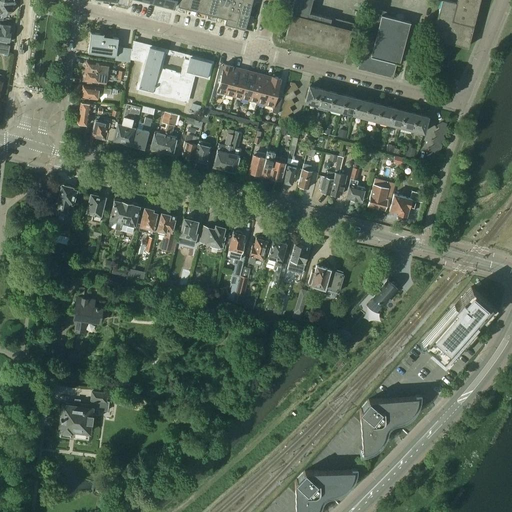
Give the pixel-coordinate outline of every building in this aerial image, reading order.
[(1,0),(0,1),(0,19),(3,20),(4,16),(16,8),(13,4),(15,2),(13,0),(1,0)] [(245,29),(252,0),(178,0),(176,6),(226,19),(224,24),(245,29)] [(346,53),(354,23),(331,17),(331,18),(308,12),(311,0),(293,0),(291,9),(293,9),(291,14),(285,37),(346,53)] [(456,0),(456,3),(444,0),(441,0),(432,38),(467,47),(479,0),(456,0)] [(373,9),(372,13),(361,57),(358,68),(393,78),(396,64),(399,64),(410,22),(384,16),(385,12),(373,9)] [(11,27),(0,24),(0,39),(9,41),(9,40),(11,39),(11,36),(10,35),(11,27)] [(91,32),(88,52),(116,56),(115,60),(130,63),(131,60),(132,49),(117,47),(118,38),(103,36),(103,35),(99,35),(100,34),(91,32)] [(162,68),(166,52),(132,43),(132,49),(131,60),(143,63),(137,88),(165,95),(169,81),(172,70),(165,68),(165,69),(162,68)] [(0,53),(8,55),(10,46),(0,44),(0,53)] [(188,101),(195,74),(209,78),(213,63),(186,56),(181,73),(175,72),(175,71),(172,70),(169,81),(165,95),(188,101)] [(108,64),(86,61),(85,71),(114,75),(115,70),(107,69),(108,64)] [(225,94),(232,66),(224,64),(216,92),(225,94)] [(233,96),(240,68),(232,66),(225,94),(233,96)] [(241,99),(248,70),(240,68),(233,96),(241,99)] [(249,101),(256,72),(248,70),(241,99),(249,101)] [(106,83),(107,78),(114,79),(114,75),(85,71),(84,80),(106,83)] [(257,103),(264,75),(256,72),(249,101),(257,103)] [(265,105),(272,77),(264,75),(257,103),(265,105)] [(275,97),(280,79),(272,77),(265,105),(272,107),(271,112),(277,114),(281,98),(275,97)] [(297,89),(295,85),(294,84),(290,83),(289,87),(287,88),(286,92),(287,94),(293,91),(297,89)] [(111,90),(83,86),(81,97),(97,99),(98,94),(110,95),(111,90)] [(317,105),(322,89),(309,86),(305,102),(317,105)] [(329,108),(333,92),(322,89),(317,105),(316,109),(328,112),(329,108)] [(296,96),(293,91),(287,94),(285,96),(284,100),(286,102),(291,99),(296,96)] [(341,111),(345,95),(333,92),(329,108),(341,111)] [(353,114),(357,98),(345,95),(341,111),(353,114)] [(365,117),(369,101),(357,98),(353,114),(365,117)] [(294,104),(291,99),(286,102),(283,104),(282,107),(284,110),(289,107),(294,104)] [(376,120),(381,105),(369,101),(365,117),(376,120)] [(95,105),(80,103),(78,123),(87,124),(89,111),(94,112),(95,105)] [(122,144),(130,112),(132,105),(128,104),(126,111),(122,124),(118,123),(114,140),(118,141),(117,142),(122,144)] [(136,127),(131,126),(134,114),(138,115),(140,107),(132,105),(130,112),(122,144),(127,145),(128,144),(131,145),(136,127)] [(388,123),(392,108),(381,105),(376,120),(388,123)] [(154,114),(155,108),(143,106),(142,112),(154,114)] [(292,111),(289,107),(284,110),(281,111),(280,115),(282,117),(287,114),(292,111)] [(400,126),(404,111),(392,108),(388,123),(400,126)] [(161,151),(170,113),(164,111),(158,132),(154,131),(150,148),(161,151)] [(412,130),(416,114),(404,111),(400,126),(412,130)] [(176,114),(170,113),(161,151),(172,154),(176,137),(171,136),(173,130),(172,129),(173,125),(176,114)] [(286,122),(290,120),(290,119),(287,114),(282,117),(280,119),(279,123),(281,125),(285,126),(286,122)] [(412,130),(424,133),(428,117),(416,114),(412,130)] [(137,127),(132,145),(144,149),(152,119),(144,117),(141,129),(137,127)] [(112,129),(115,121),(105,118),(103,123),(95,121),(92,135),(105,139),(105,138),(106,138),(106,139),(108,140),(111,140),(111,139),(112,139),(115,129),(112,129)] [(447,130),(445,128),(440,130),(435,133),(437,138),(443,135),(445,134),(447,130)] [(232,147),(230,146),(224,169),(235,172),(241,151),(237,150),(241,133),(235,132),(232,147)] [(194,159),(198,141),(198,140),(198,137),(188,135),(187,136),(184,148),(185,148),(183,157),(194,159)] [(224,169),(230,146),(232,136),(227,135),(225,145),(218,143),(217,150),(213,166),(224,169)] [(444,138),(443,135),(437,138),(432,140),(435,145),(440,143),(443,141),(444,138)] [(269,178),(275,156),(279,140),(271,138),(266,154),(261,175),(269,178)] [(211,144),(198,141),(194,159),(207,163),(211,147),(210,147),(211,144)] [(432,152),(438,150),(440,149),(442,145),(440,143),(435,145),(430,147),(432,152)] [(292,184),(296,167),(298,161),(294,159),(294,156),(293,156),(295,146),(291,145),(282,181),(292,184)] [(439,153),(438,150),(432,152),(427,155),(430,160),(435,157),(438,156),(439,153)] [(261,175),(266,154),(259,153),(258,156),(253,155),(249,172),(254,174),(255,175),(258,176),(259,175),(261,175)] [(281,158),(275,156),(269,178),(270,178),(271,179),(274,180),(276,179),(281,180),(285,164),(280,162),(281,158)] [(338,161),(335,173),(329,194),(339,196),(339,193),(342,193),(346,176),(339,174),(342,162),(338,161)] [(309,188),(313,171),(309,170),(311,166),(303,164),(298,185),(309,188)] [(353,168),(345,198),(361,202),(365,188),(357,186),(357,183),(355,183),(359,169),(353,168)] [(329,194),(335,173),(327,171),(326,177),(321,176),(319,187),(321,188),(320,191),(329,194)] [(373,184),(367,206),(384,210),(387,199),(385,198),(388,188),(373,184)] [(64,185),(62,187),(58,200),(60,200),(55,219),(50,218),(46,256),(66,261),(69,233),(68,232),(73,211),(74,203),(73,203),(76,189),(73,188),(73,187),(64,185)] [(92,194),(91,194),(87,211),(93,213),(92,220),(100,222),(103,208),(102,207),(105,197),(99,196),(99,195),(98,193),(94,192),(93,193),(92,194)] [(393,194),(389,211),(398,213),(397,214),(406,216),(408,207),(409,208),(409,206),(413,207),(415,201),(411,199),(393,194)] [(120,230),(127,202),(124,201),(123,200),(122,200),(121,199),(117,198),(116,200),(115,199),(110,219),(116,220),(113,229),(115,229),(120,230)] [(131,203),(127,202),(120,230),(124,231),(132,233),(134,225),(135,225),(140,206),(139,205),(138,204),(134,202),(133,203),(132,203),(131,203)] [(146,207),(144,207),(139,230),(146,232),(147,227),(153,228),(155,222),(154,221),(157,212),(152,211),(153,209),(152,209),(150,207),(147,206),(146,207)] [(161,212),(157,229),(156,234),(164,236),(161,249),(173,252),(176,239),(172,238),(175,227),(173,227),(176,216),(170,214),(168,212),(164,211),(163,212),(161,212)] [(186,218),(184,218),(180,234),(186,236),(185,243),(194,245),(197,232),(195,232),(198,221),(192,220),(190,217),(188,217),(186,218)] [(204,226),(200,240),(211,243),(211,246),(217,247),(217,245),(222,246),(224,237),(223,236),(225,228),(216,226),(216,229),(204,226)] [(239,276),(245,254),(244,254),(244,256),(241,255),(244,242),(243,241),(245,234),(243,233),(240,230),(235,231),(233,231),(228,252),(228,255),(234,257),(233,263),(235,264),(233,274),(239,276)] [(252,243),(248,260),(254,261),(255,258),(262,260),(267,239),(265,238),(262,235),(258,237),(256,236),(254,244),(252,243)] [(150,254),(154,239),(148,237),(145,252),(150,254)] [(274,240),(273,240),(267,262),(281,266),(287,244),(280,242),(279,240),(276,239),(274,240)] [(294,244),(290,263),(294,264),(294,265),(302,267),(303,263),(305,263),(309,248),(306,248),(306,247),(294,244)] [(312,271),(308,282),(312,283),(311,284),(322,287),(321,291),(330,293),(332,290),(338,292),(343,274),(342,273),(342,272),(341,271),(338,270),(336,271),(336,272),(330,270),(330,269),(317,265),(315,272),(312,271)] [(133,269),(131,274),(143,278),(145,272),(133,269)] [(281,284),(284,274),(276,272),(273,282),(281,284)] [(249,279),(240,277),(236,294),(244,297),(249,279)] [(387,280),(366,305),(376,313),(397,288),(387,280)] [(491,305),(471,287),(422,342),(442,360),(491,305)] [(300,313),(308,290),(301,288),(293,311),(300,313)] [(95,300),(77,297),(74,318),(77,319),(75,330),(84,331),(86,320),(100,322),(102,307),(94,306),(95,300)] [(69,349),(67,361),(79,363),(81,351),(69,349)] [(414,360),(409,356),(405,361),(409,365),(414,360)] [(61,409),(59,428),(60,428),(60,429),(61,429),(60,437),(71,438),(72,430),(91,432),(93,414),(91,414),(92,409),(108,411),(109,401),(106,401),(107,392),(92,391),(91,399),(93,399),(92,404),(80,403),(80,402),(74,401),(74,403),(65,402),(65,404),(62,403),(62,409),(61,409)] [(396,420),(398,420),(399,419),(401,419),(403,418),(405,417),(407,416),(408,415),(410,413),(411,412),(412,410),(413,409),(414,407),(415,405),(416,403),(416,401),(417,399),(417,397),(417,395),(368,399),(359,410),(362,452),(364,451),(366,451),(368,450),(369,450),(371,449),(373,448),(374,447),(376,446),(377,444),(379,443),(380,441),(381,440),(382,438),(383,436),(383,435),(384,433),(384,431),(385,429),(386,428),(386,427),(387,425),(388,424),(389,423),(391,422),(392,422),(393,421),(395,420),(396,420)] [(353,471),(353,469),(304,470),(294,481),(294,511),(314,511),(315,511),(316,510),(317,509),(317,507),(318,505),(319,502),(320,501),(320,499),(321,498),(322,497),(323,496),(324,495),(325,495),(327,494),(328,494),(329,493),(331,493),(332,493),(334,492),(336,492),(338,491),(340,490),(342,489),(343,488),(345,487),(346,486),(348,484),(349,482),(350,481),(351,479),(352,477),(352,475),(353,473),(353,471)]
